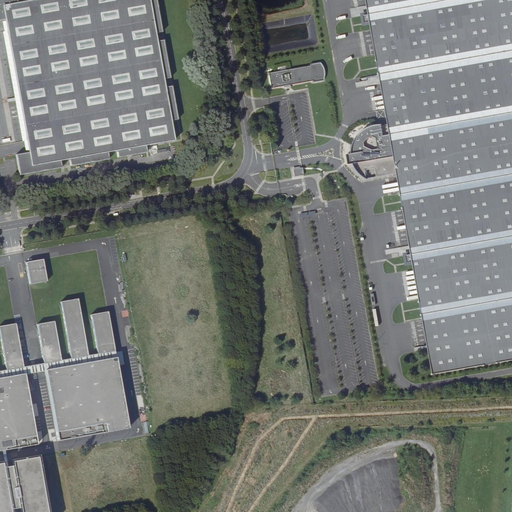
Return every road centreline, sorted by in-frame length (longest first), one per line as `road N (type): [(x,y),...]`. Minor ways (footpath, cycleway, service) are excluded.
road 1 (unclassified): [(0,227),(236,179),(248,150),(222,0)]
road 2 (unclassified): [(257,217),(299,425)]
road 3 (unclassified): [(511,405),(469,406),(326,450)]
